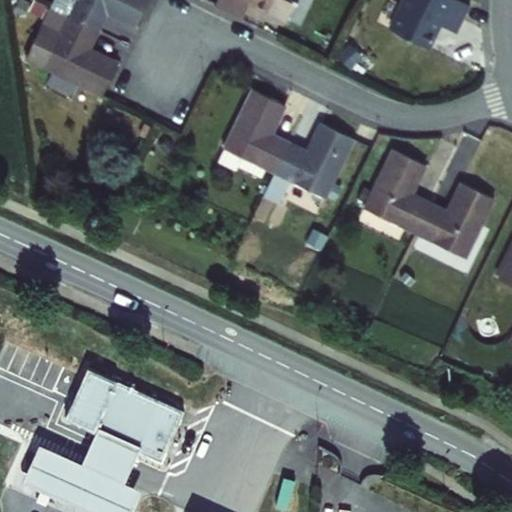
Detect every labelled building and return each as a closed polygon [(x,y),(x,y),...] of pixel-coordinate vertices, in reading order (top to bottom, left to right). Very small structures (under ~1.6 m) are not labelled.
[(86,33),(95,15),(64,0),(33,0),(15,38),(30,45),(102,81),(110,65),(118,49),(86,33)] [(64,0),(95,15),(102,0),(109,0),(136,13),(141,0),(64,0)] [(460,14),(464,7),(448,0),(399,0),(391,17),(429,35),(440,12),(457,21),(460,14)] [(267,175),(287,135),(269,126),(285,94),(269,86),(252,78),(217,150),(267,175)] [(305,144),(287,135),(267,175),(317,200),(353,128),(337,120),(320,112),(305,144)] [(406,235),(426,195),(408,186),(424,155),(408,147),(391,139),(356,210),(406,235)] [(444,204),(426,195),(406,235),(456,260),(492,188),(476,180),(459,172),(444,204)] [(511,270),(511,236),(498,264),(511,270)] [(135,462),(159,472),(181,421),(85,379),(63,430),(78,437),(94,444),(89,456),(81,474),(39,455),(21,496),(57,511),(134,511),(140,499),(122,492),(130,474),(135,462)]
